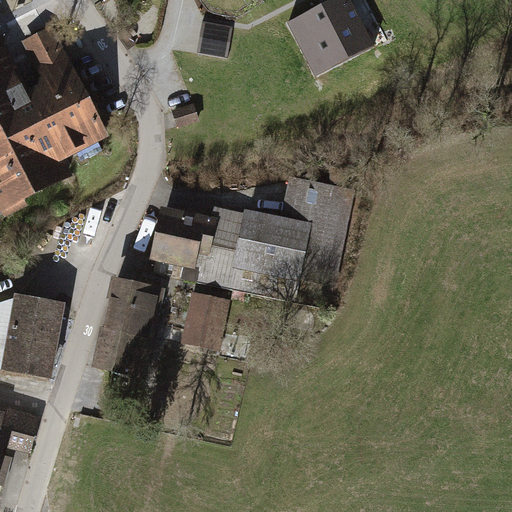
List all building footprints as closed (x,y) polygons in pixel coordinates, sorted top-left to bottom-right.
[(349,0),(333,0),(288,23),(316,77),(374,47),(349,0)] [(233,27),(202,22),(196,54),(228,59),(233,27)] [(0,140),(84,98),(70,68),(46,80),(56,98),(34,110),(4,53),(0,54),(0,140)] [(84,98),(0,140),(0,208),(0,209),(67,175),(58,158),(75,150),(81,161),(102,150),(96,139),(104,135),(84,98)] [(197,120),(193,107),(174,113),(178,126),(197,120)] [(363,174),(359,163),(332,171),(336,182),(363,174)] [(245,225),(231,290),(292,303),(298,278),(332,285),(351,192),(295,180),(286,222),(247,214),(245,225)] [(219,224),(165,213),(156,257),(152,274),(231,290),(245,225),(220,220),(219,224)] [(129,334),(139,288),(116,283),(107,329),(129,334)] [(151,339),(162,293),(139,288),(129,334),(151,339)] [(225,301),(196,295),(185,343),(215,350),(225,301)] [(28,373),(41,301),(18,296),(18,299),(5,369),(28,373)] [(0,368),(5,369),(18,299),(0,304),(0,368)] [(49,377),(62,305),(41,301),(28,373),(49,377)] [(129,334),(107,329),(98,368),(142,378),(151,339),(129,334)] [(30,448),(38,421),(15,414),(14,415),(0,411),(0,455),(1,455),(5,441),(30,448)]
